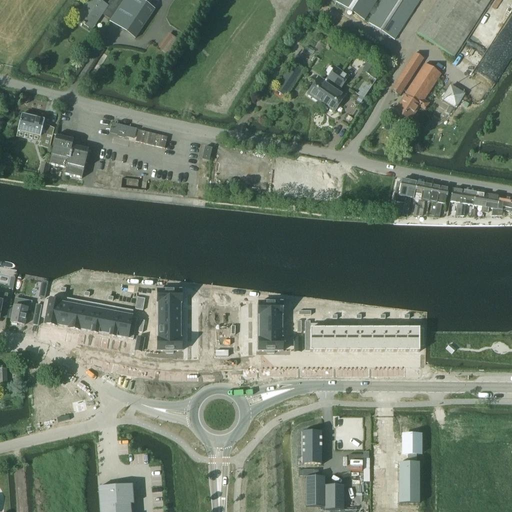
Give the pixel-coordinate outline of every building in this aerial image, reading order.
[(110,23),(111,21),(135,37),(134,39),(135,39),(154,10),(160,0),(110,0),(106,6),(97,0),(87,0),(75,20),(88,29),(96,18),(98,20),(102,15),(111,21),(109,23),(110,23)] [(331,0),(335,2),(364,21),(369,13),(372,16),(367,23),(394,40),(420,0),(382,0),(374,12),(371,10),(377,0),(331,0)] [(437,0),(416,34),(453,58),(490,0),(437,0)] [(415,54),(391,91),(399,96),(423,59),(415,54)] [(373,61),(365,73),(371,77),(379,65),(373,61)] [(303,73),(290,64),(275,87),(287,96),(303,73)] [(394,112),(410,123),(419,107),(424,110),(428,104),(423,101),(440,75),(425,65),(394,112)] [(307,95),(320,104),(341,73),(335,69),(327,79),(329,81),(327,84),(318,78),(307,95)] [(341,73),(320,104),(334,113),(345,96),(336,90),(338,87),(340,88),(348,77),(341,73)] [(360,90),(357,95),(363,98),(366,94),(360,90)] [(17,132),(40,138),(38,147),(49,150),(54,129),(43,127),(44,121),(21,115),(17,132)] [(113,125),(110,133),(133,140),(135,130),(113,125)] [(138,131),(135,143),(141,144),(164,150),(167,138),(144,132),(138,131)] [(65,169),(64,175),(81,179),(88,150),(72,146),(73,140),(56,136),(49,165),(65,169)] [(205,147),(202,160),(209,162),(212,149),(205,147)] [(42,163),(39,175),(46,177),(49,165),(42,163)] [(302,170),(300,181),(300,179),(306,180),(304,190),(314,192),(315,190),(319,190),(318,193),(333,196),(338,173),(328,171),(328,173),(322,172),(321,177),(308,175),(309,171),(302,170)] [(357,174),(353,191),(365,193),(364,199),(376,202),(379,191),(382,192),(384,182),(369,179),(370,176),(357,174)] [(397,183),(393,202),(405,204),(409,182),(401,180),(401,184),(397,183)] [(410,200),(413,200),(417,183),(409,182),(405,204),(403,216),(407,216),(410,200)] [(413,216),(418,217),(424,185),(417,183),(413,200),(418,201),(417,207),(415,207),(413,216)] [(424,202),(429,202),(432,186),(424,185),(418,217),(422,217),(424,202)] [(430,216),(434,217),(440,188),(432,186),(429,202),(432,203),(430,216)] [(440,188),(434,217),(439,217),(441,205),(445,206),(448,190),(440,188)] [(459,217),(464,192),(452,190),(450,203),(457,204),(455,217),(459,217)] [(476,194),(464,192),(459,217),(464,217),(465,210),(464,210),(465,206),(473,207),(476,194)] [(487,196),(476,194),(473,207),(482,208),(481,213),(484,213),(487,196)] [(499,198),(487,196),(484,213),(487,214),(488,209),(492,210),(491,217),(496,217),(499,198)] [(511,199),(499,198),(496,217),(501,217),(502,211),(511,212),(511,215),(511,199)] [(157,303),(155,303),(155,304),(180,304),(180,291),(173,291),(173,289),(166,289),(166,291),(157,291),(157,303)] [(44,301),(41,318),(45,319),(44,325),(56,327),(61,298),(60,303),(48,301),(44,301)] [(61,298),(56,327),(57,327),(57,326),(68,329),(67,329),(68,329),(73,301),(61,298)] [(11,319),(11,323),(24,326),(27,310),(30,311),(31,302),(15,299),(14,308),(11,319)] [(73,301),(68,329),(80,331),(85,303),(73,301)] [(266,303),(259,303),(259,304),(259,316),(282,316),(282,303),(273,303),(273,301),(266,301),(266,303)] [(85,303),(80,331),(91,333),(91,334),(97,305),(85,303)] [(180,304),(155,304),(155,316),(180,316),(180,304)] [(97,305),(91,334),(98,335),(98,334),(103,335),(109,307),(97,305)] [(36,306),(32,325),(38,326),(42,307),(36,306)] [(109,307),(103,335),(109,336),(109,337),(115,338),(120,309),(109,307)] [(120,309),(115,338),(116,338),(127,340),(128,339),(133,312),(120,309)] [(180,316),(155,316),(158,316),(158,327),(155,327),(155,328),(180,328),(180,316)] [(282,316),(259,316),(259,328),(284,328),(284,327),(281,327),(281,316),(282,316)] [(322,325),(310,325),(310,352),(310,353),(322,353),(322,325)] [(323,325),(322,325),(322,353),(334,353),(334,327),(334,330),(323,330),(323,325)] [(347,327),(346,327),(346,353),(358,353),(358,325),(358,330),(347,330),(347,327)] [(370,325),(358,325),(358,353),(370,353),(370,325)] [(382,325),(370,325),(370,353),(382,353),(382,325)] [(383,325),(382,325),(382,353),(394,353),(394,330),(383,330),(383,325)] [(346,327),(334,327),(334,353),(346,353),(346,327)] [(180,328),(155,328),(155,340),(180,340),(180,339),(180,328)] [(259,339),(259,340),(284,340),(284,328),(259,328),(259,339)] [(406,330),(394,330),(394,353),(406,353),(406,330)] [(423,330),(406,330),(406,353),(419,353),(419,348),(423,348),(423,330)] [(137,338),(135,351),(141,352),(144,340),(137,338)] [(180,340),(155,340),(157,340),(157,352),(166,352),(166,354),(173,354),(173,352),(180,352),(180,351),(180,340)] [(284,340),(259,340),(259,351),(259,352),(266,352),(266,354),(274,354),(273,352),(282,352),(282,340),(284,340)] [(302,433),(302,465),(302,466),(302,465),(320,465),(320,466),(321,466),(321,465),(321,455),(321,450),(321,433),(320,433),(321,434),(314,434),(309,434),(302,434),(302,433)] [(407,464),(399,464),(400,504),(419,504),(419,463),(416,463),(416,456),(419,456),(419,435),(404,435),(404,456),(407,456),(407,464)] [(305,478),(305,508),(306,508),(324,508),(325,508),(324,511),(325,511),(343,511),(344,511),(343,511),(343,503),(344,503),(344,502),(334,502),(334,486),(325,486),(325,478),(324,478),(325,478),(324,478),(306,478),(305,478)] [(132,486),(115,487),(116,506),(133,504),(132,486)] [(99,488),(98,488),(99,507),(116,506),(115,487),(101,488),(99,488)]
